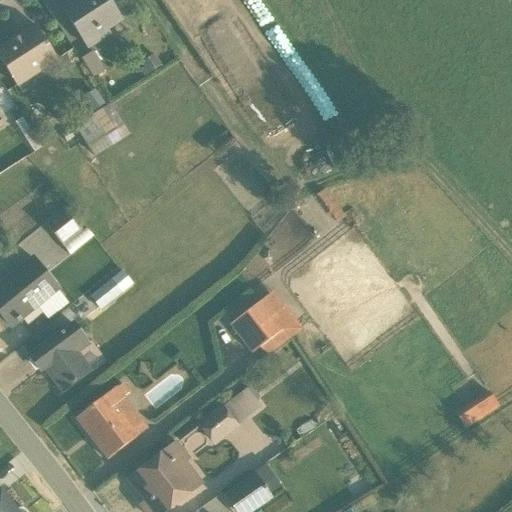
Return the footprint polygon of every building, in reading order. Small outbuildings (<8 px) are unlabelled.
[(107,0),(68,0),(58,7),(88,52),(110,37),(107,32),(122,23),(107,0)] [(56,65),(35,29),(0,50),(0,59),(17,88),(56,65)] [(104,71),(92,53),(81,61),(93,79),(104,71)] [(100,103),(93,93),(83,100),(89,110),(100,103)] [(111,147),(92,118),(75,129),(94,158),(111,147)] [(324,188),(315,193),(328,213),(337,207),(324,188)] [(91,238),(66,206),(43,224),(68,256),(91,238)] [(32,258),(0,284),(0,317),(9,329),(20,321),(26,327),(41,315),(47,323),(67,306),(57,293),(60,291),(32,258)] [(120,272),(88,298),(99,311),(131,286),(120,272)] [(265,359),(301,330),(272,292),(228,327),(250,356),(258,350),(265,359)] [(89,346),(73,323),(28,358),(38,373),(43,369),(61,393),(91,370),(79,355),(89,346)] [(116,388),(74,420),(105,461),(147,429),(123,398),(128,394),(122,386),(117,390),(116,388)] [(245,391),(200,427),(215,445),(259,408),(245,391)] [(454,414),(465,430),(498,408),(487,392),(454,414)] [(190,460),(175,442),(127,481),(139,496),(141,495),(146,502),(140,507),(143,511),(166,511),(202,485),(186,464),(190,460)] [(222,496),(233,511),(252,511),(271,498),(269,496),(280,488),(264,466),(222,496)] [(24,511),(14,511),(0,493),(0,511),(24,511),(25,511),(24,511)]
